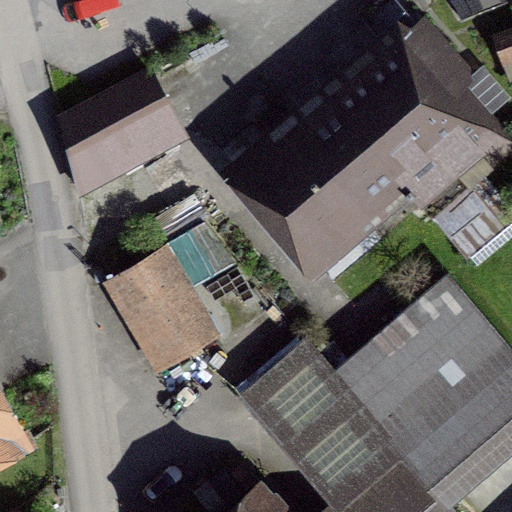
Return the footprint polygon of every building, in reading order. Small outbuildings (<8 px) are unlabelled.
[(248,183),(306,250),(396,173),(407,187),(404,189),(409,195),(412,193),(431,215),(511,144),(511,141),(463,85),(473,77),(429,26),(248,183)] [(80,188),(173,137),(139,75),(62,118),(80,188)] [(163,246),(111,277),(163,364),(214,333),(163,246)] [(392,441),(506,343),(453,280),(337,375),(392,441)] [(400,450),(432,485),(511,416),(511,349),(506,343),(392,441),(400,450)] [(456,511),(432,485),(400,450),(392,441),(388,442),(309,346),(252,394),(341,501),(327,511),(260,511),(255,506),(247,511),(456,511)]
